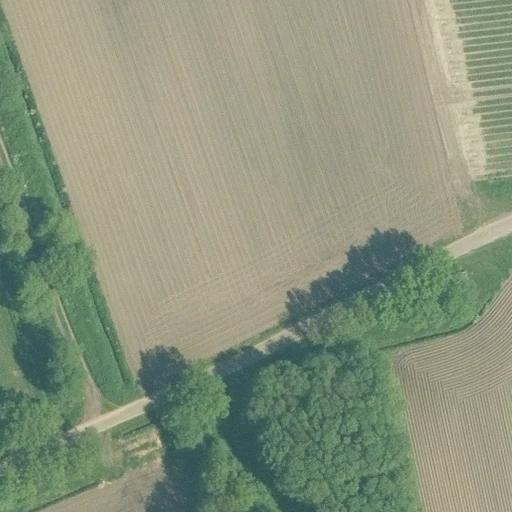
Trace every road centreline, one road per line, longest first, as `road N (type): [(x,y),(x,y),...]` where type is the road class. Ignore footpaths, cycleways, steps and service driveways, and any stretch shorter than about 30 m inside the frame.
road 1 (unclassified): [(0,470),(187,389),(511,227)]
road 2 (track): [(0,148),(100,426)]
road 3 (track): [(187,389),(290,511)]
